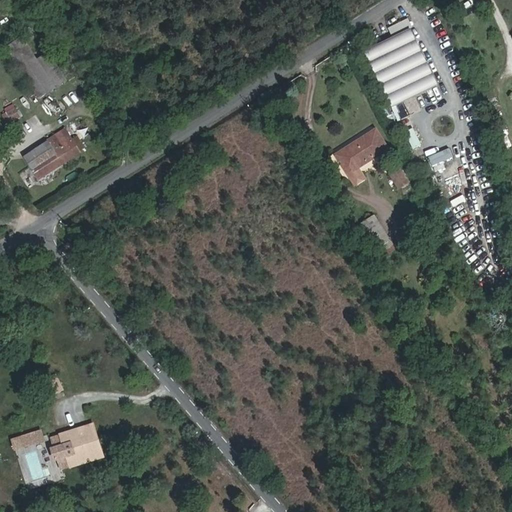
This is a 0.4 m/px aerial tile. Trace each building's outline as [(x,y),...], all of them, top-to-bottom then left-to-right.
[(67,80),(33,30),(5,49),(38,99),(67,80)] [(363,55),(390,112),(435,89),(408,32),(363,55)] [(85,146),(79,136),(72,140),(65,129),(47,141),(52,149),(34,160),(31,155),(24,159),(37,180),(80,153),(79,151),(85,146)] [(355,187),(363,181),(356,171),(386,151),(375,133),(336,158),(355,187)] [(52,149),(48,144),(31,155),(34,160),(52,149)] [(451,146),(431,155),(435,164),(455,155),(451,146)] [(399,174),(390,180),(398,192),(407,186),(399,174)] [(391,249),(372,221),(361,229),(379,257),(391,249)] [(44,379),(51,394),(66,387),(59,372),(44,379)] [(98,454),(105,451),(98,425),(90,427),(93,435),(90,436),(93,445),(95,444),(98,454)] [(90,427),(64,434),(67,443),(73,441),(76,450),(70,452),(72,461),(98,454),(95,444),(93,445),(90,436),(93,435),(90,427)] [(13,436),(17,449),(48,441),(44,428),(13,436)] [(67,443),(64,431),(54,434),(57,446),(55,446),(57,455),(60,455),(63,466),(73,463),(72,461),(70,452),(76,450),(73,441),(67,443)]
